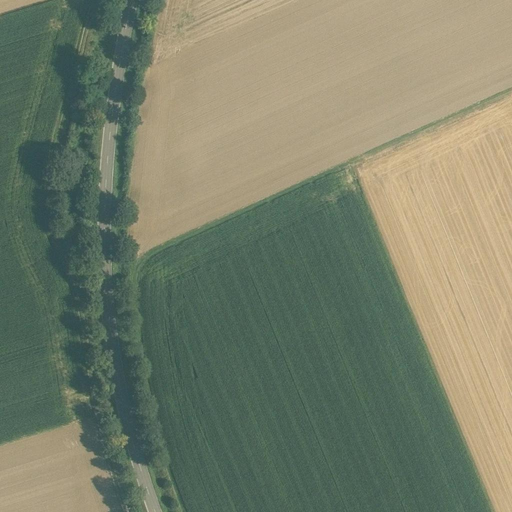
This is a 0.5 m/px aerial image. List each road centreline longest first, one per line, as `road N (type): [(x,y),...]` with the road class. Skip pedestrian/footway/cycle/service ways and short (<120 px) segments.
road 1 (track): [(511,100),(140,265),(161,427),(188,511)]
road 2 (track): [(103,0),(52,214),(89,324),(130,511)]
road 3 (secondary): [(158,511),(119,352),(112,254),(118,128),(141,0)]
